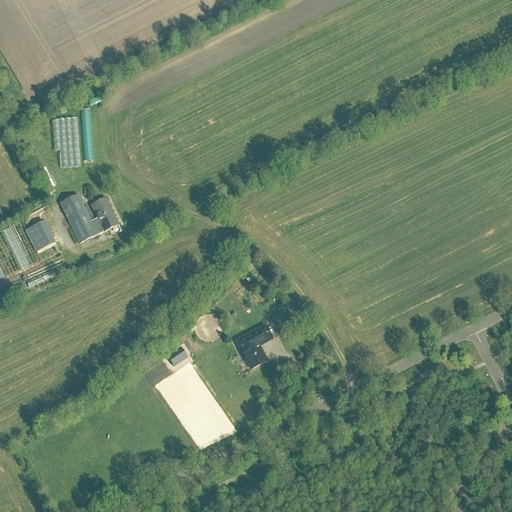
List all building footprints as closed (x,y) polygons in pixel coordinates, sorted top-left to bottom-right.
[(90,223),(78,196),(60,204),(80,245),(104,233),(118,226),(106,200),(92,207),(98,219),(90,223)] [(44,223),(26,232),(37,254),(55,245),(44,223)] [(241,266),(247,271),(253,265),(247,260),(241,266)] [(209,300),(202,306),(208,311),(214,305),(209,300)] [(267,363),(258,347),(273,339),(266,327),(236,343),(251,371),(267,363)] [(174,369),(188,359),(180,348),(167,358),(174,369)]
